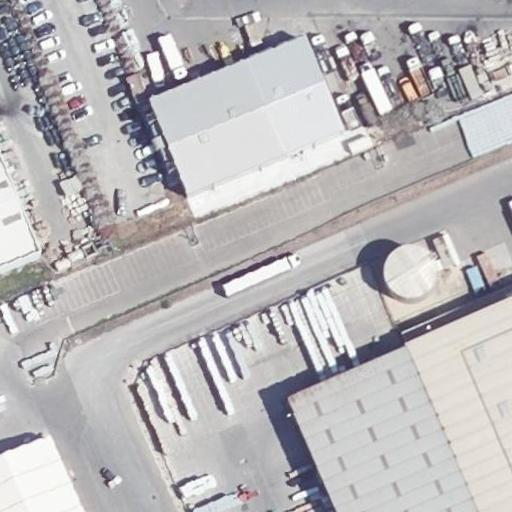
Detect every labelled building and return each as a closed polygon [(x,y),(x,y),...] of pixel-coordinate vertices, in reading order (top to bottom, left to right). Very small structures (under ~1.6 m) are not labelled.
[(178,182),(185,199),(282,159),(244,66),(147,106),(178,182)] [(0,271),(36,256),(0,166),(0,271)] [(437,287),(439,282),(439,277),(439,273),(437,268),(435,264),(433,260),(429,257),(425,254),(421,252),(417,251),(412,251),(407,251),(403,252),(399,254),(395,257),(392,260),(389,264),(387,268),(386,273),(385,277),(386,282),(387,287),(389,291),(392,295),(395,298),(399,301),(403,303),(408,304),(412,304),(417,304),(421,303),(426,301),(429,298),(433,295),(435,291),(437,287)] [(475,265),(485,292),(497,287),(486,260),(475,265)] [(371,284),(180,366),(211,436),(288,403),(402,354),(371,284)] [(511,511),(511,304),(405,351),(406,352),(474,511),(511,511)] [(402,354),(288,403),(334,511),(474,511),(406,352),(402,354)] [(81,511),(53,445),(0,467),(0,511),(81,511)] [(214,466),(179,478),(187,500),(222,488),(214,466)]
